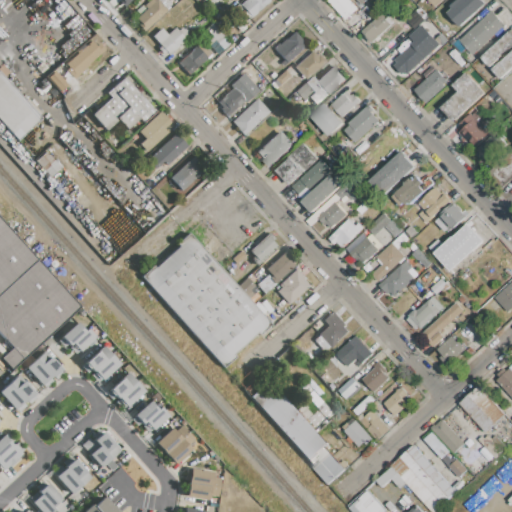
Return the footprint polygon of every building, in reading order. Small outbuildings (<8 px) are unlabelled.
[(146,29),(136,18),(144,11),(141,8),(149,0),(167,0),(171,4),(166,9),(167,10),(146,29)] [(240,5),(245,0),(269,0),(270,1),(247,21),(241,14),(245,11),(240,5)] [(328,0),(350,0),(358,8),(345,19),(328,0)] [(448,12),(452,9),(450,7),(457,0),(483,0),(487,4),(461,27),(448,12)] [(221,19),(213,9),(218,5),(220,8),(225,4),(231,11),(221,19)] [(414,28),(406,20),(419,8),(426,17),(414,28)] [(460,40),(492,11),(505,25),(473,54),(460,40)] [(362,32),(382,14),(386,18),(388,17),(394,23),(372,43),(362,32)] [(213,44),(209,47),(216,55),(229,44),(212,23),(203,31),(213,44)] [(168,55),(165,52),(162,54),(158,49),(160,46),(151,36),(161,27),(167,34),(175,28),(177,31),(181,28),(182,30),(184,29),(186,31),(185,32),(186,34),(183,37),(185,40),(168,55)] [(482,56),(510,30),(511,32),(511,46),(491,66),(482,56)] [(274,49),(294,31),(306,46),(283,66),(280,63),(283,59),(274,49)] [(65,64),(91,41),(102,52),(76,76),(65,64)] [(178,63),(201,42),(211,53),(206,58),(207,58),(188,75),(178,63)] [(413,43),(425,57),(407,73),(403,68),(401,70),(388,56),(398,47),(402,52),(413,43)] [(492,69),(511,50),(511,68),(501,79),(492,69)] [(294,67),(311,52),(315,56),(318,53),(325,62),(305,80),(294,67)] [(316,81),(334,65),(346,78),(328,94),(316,81)] [(275,79),(285,71),(290,76),(280,85),(275,79)] [(437,71),(447,83),(426,102),(415,90),(437,71)] [(441,106),(457,91),(452,85),(467,71),(486,92),(455,121),(441,106)] [(0,73),(41,119),(17,141),(0,122),(0,73)] [(106,91),(122,76),(155,112),(143,123),(139,118),(125,130),(116,120),(104,131),(91,116),(103,105),(103,106),(112,98),(106,91)] [(217,102),(232,88),(244,101),(227,117),(221,110),(223,109),(217,102)] [(340,119),(329,107),(348,90),(353,96),(355,94),(360,100),(340,119)] [(231,121),(257,98),(269,112),(243,135),(231,121)] [(311,116),(326,103),(329,107),(340,119),(344,123),(329,136),(311,116)] [(345,129),(350,125),(348,123),(367,106),(380,121),(356,142),(345,129)] [(138,132),(160,112),(174,127),(146,152),(138,144),(144,139),(138,132)] [(458,134),(463,128),(459,123),(469,114),(481,127),(486,122),(492,129),(471,148),(458,134)] [(256,152),(280,131),(293,146),(269,167),(256,152)] [(475,151),(496,131),(509,145),(493,160),(488,155),(485,158),(482,155),(480,157),(475,151)] [(156,152),(176,134),(187,146),(167,165),(156,152)] [(276,171),(285,163),(283,161),(304,143),(319,160),(289,186),(276,171)] [(490,171),(511,150),(511,177),(503,186),(490,171)] [(51,176),(36,159),(45,151),(60,167),(51,176)] [(415,165),(401,151),(369,181),(383,195),(415,165)] [(176,173),(194,157),(199,163),(193,167),(200,174),(181,191),(176,185),(182,180),(176,173)] [(292,186),(322,160),(331,171),(302,197),(292,186)] [(302,201),(331,175),(340,186),(315,209),(314,208),(311,210),(302,201)] [(392,196),(412,178),(414,180),(417,176),(423,183),(420,186),(424,191),(410,204),(408,202),(406,204),(404,202),(400,205),(392,196)] [(336,193),(351,180),(361,191),(351,200),(346,195),(342,199),(336,193)] [(419,202),(435,188),(440,193),(443,190),(452,200),(432,217),(419,202)] [(317,217),(335,201),(346,214),(331,228),(327,224),(325,226),(317,217)] [(435,221),(455,203),(466,215),(450,230),(448,228),(445,231),(435,221)] [(367,228),(384,213),(390,221),(374,235),(367,228)] [(0,219),(80,307),(11,370),(0,357),(11,346),(0,333),(0,219)] [(350,219),(356,225),(359,222),(364,227),(342,247),(337,242),(334,244),(328,238),(350,219)] [(434,253),(468,223),(485,241),(451,271),(434,253)] [(405,230),(411,225),(417,232),(411,237),(405,230)] [(141,276),(190,233),(237,287),(249,300),(268,322),(220,365),(141,276)] [(363,233),(377,249),(363,262),(359,258),(357,260),(346,248),(363,233)] [(249,251),(268,235),(277,246),(259,262),(249,251)] [(393,243),(405,256),(377,280),(372,274),(384,264),(377,257),(393,243)] [(266,269),(286,251),(294,261),(292,263),(294,265),(273,283),(270,279),(272,277),(266,269)] [(231,259),(240,252),(245,257),(236,265),(231,259)] [(419,258),(424,254),(430,261),(425,265),(419,258)] [(406,260),(412,267),(408,271),(414,278),(394,296),(390,291),(387,294),(378,284),(406,260)] [(274,289),(296,269),(304,278),(303,279),(309,286),(288,305),(274,289)] [(249,300),(237,287),(248,277),(257,288),(252,292),(254,295),(249,300)] [(408,287),(418,278),(424,285),(414,294),(408,287)] [(432,288),(442,279),(447,285),(437,294),(432,288)] [(495,297),(511,281),(511,308),(508,312),(495,297)] [(433,296),(444,308),(421,329),(418,326),(414,329),(406,320),(433,296)] [(422,333),(457,302),(464,310),(439,332),(444,337),(433,346),(422,333)] [(319,334),(328,326),(323,321),(334,311),(346,325),(344,326),(349,331),(330,347),(319,334)] [(75,323),(83,331),(87,328),(95,337),(75,356),(69,349),(73,345),(72,343),(68,346),(67,345),(64,347),(57,340),(75,323)] [(438,348),(453,334),(466,349),(447,366),(440,357),(444,354),(438,348)] [(336,353),(356,336),(372,354),(361,363),(357,358),(348,367),(336,353)] [(103,346),(119,364),(98,384),(90,376),(94,373),(93,372),(92,373),(84,364),(103,346)] [(24,368),(44,350),(48,354),(49,353),(62,366),(59,369),(63,373),(56,379),(52,375),(49,378),(52,382),(45,388),(40,383),(39,384),(24,368)] [(362,379),(375,367),(373,366),(378,362),(384,368),(381,371),(388,378),(373,391),(362,379)] [(511,397),(496,380),(499,377),(497,374),(504,367),(507,371),(510,368),(511,370),(511,397)] [(126,373),(143,391),(125,408),(108,390),(126,373)] [(0,395),(0,391),(16,376),(22,382),(24,380),(35,391),(31,395),(35,399),(29,405),(25,401),(23,403),(25,406),(18,413),(14,409),(13,409),(0,395)] [(341,387),(352,377),(360,386),(349,396),(341,387)] [(345,469),(327,485),(249,397),(267,381),(294,411),(303,404),(306,408),(305,409),(310,415),(303,421),(345,469)] [(378,397),(396,381),(408,394),(406,396),(411,401),(395,416),(378,397)] [(315,430),(307,420),(317,411),(298,390),(305,383),(333,414),(315,430)] [(460,404),(479,386),(505,415),(499,420),(489,429),(486,432),(460,404)] [(347,408),(334,394),(339,389),(352,404),(347,408)] [(370,396),(374,401),(358,415),(353,411),(370,396)] [(149,401),(157,410),(159,407),(167,416),(149,433),(142,427),(146,424),(144,422),(140,425),(132,417),(149,401)] [(357,418),(361,414),(364,417),(372,410),(389,430),(377,440),(357,418)] [(431,428),(442,418),(465,444),(454,453),(431,428)] [(511,438),(504,446),(495,436),(489,429),(499,420),(511,434),(511,438)] [(356,421),(373,439),(366,445),(364,442),(359,447),(345,431),(356,421)] [(152,445),(170,428),(189,449),(170,467),(165,461),(168,457),(163,452),(161,454),(152,445)] [(98,429),(119,451),(100,469),(87,455),(89,454),(81,445),(89,439),(92,442),(94,441),(90,437),(98,429)] [(442,458),(423,437),(432,430),(450,451),(442,458)] [(486,449),(479,442),(487,435),(491,439),(495,436),(504,446),(506,448),(495,459),(486,449)] [(0,467),(0,437),(2,436),(11,445),(13,444),(22,454),(3,471),(0,467)] [(450,498),(407,451),(413,445),(456,492),(450,498)] [(477,457),(486,449),(495,459),(486,466),(477,457)] [(443,504),(400,457),(407,451),(450,498),(443,504)] [(442,458),(450,451),(457,459),(449,466),(442,458)] [(53,473),(60,467),(63,470),(64,468),(63,467),(65,465),(62,462),(68,456),(71,459),(74,457),(86,470),(85,471),(90,477),(71,494),(53,473)] [(392,467),(390,466),(400,457),(443,504),(435,511),(433,511),(407,483),(397,473),(392,467)] [(469,464),(477,457),(486,466),(478,474),(469,464)] [(457,459),(467,471),(459,478),(449,466),(457,459)] [(377,481),(392,467),(397,473),(391,479),(383,487),(377,481)] [(211,478),(219,479),(217,497),(208,496),(207,501),(182,496),(183,485),(187,486),(188,481),(184,481),(186,468),(211,472),(211,478)] [(397,473),(407,483),(401,489),(391,479),(397,473)] [(30,499),(38,491),(36,488),(42,482),(45,485),(47,483),(61,498),(52,507),(54,510),(52,511),(40,511),(32,504),(33,503),(30,499)] [(351,511),(348,508),(367,490),(386,511),(351,511)] [(93,506),(104,497),(118,511),(84,511),(92,505),(93,506)]
